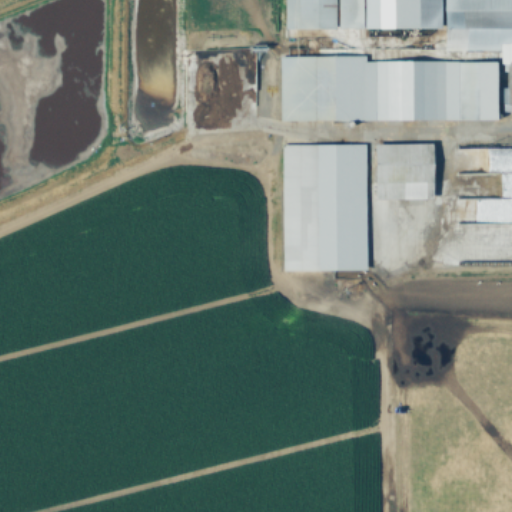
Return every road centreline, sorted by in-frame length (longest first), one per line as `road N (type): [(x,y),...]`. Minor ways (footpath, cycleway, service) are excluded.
road 1 (track): [(174,152),(243,174),(253,199),(259,283),(368,327),(377,369),(380,511)]
road 2 (track): [(174,152),(0,229)]
